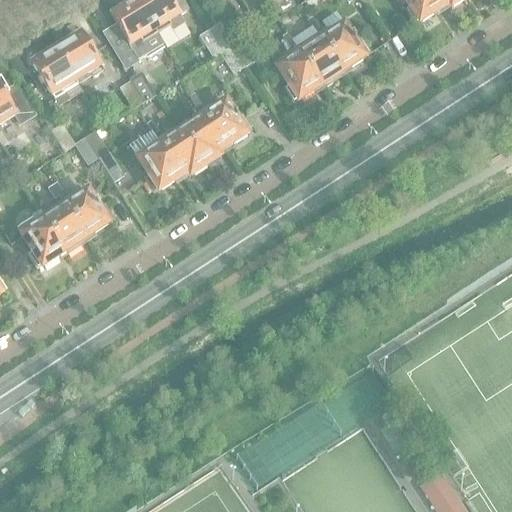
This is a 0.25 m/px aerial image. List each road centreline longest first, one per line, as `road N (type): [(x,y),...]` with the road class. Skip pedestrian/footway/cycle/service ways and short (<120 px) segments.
road 1 (residential): [(511,28),(0,360)]
road 2 (secondary): [(511,66),(2,395)]
